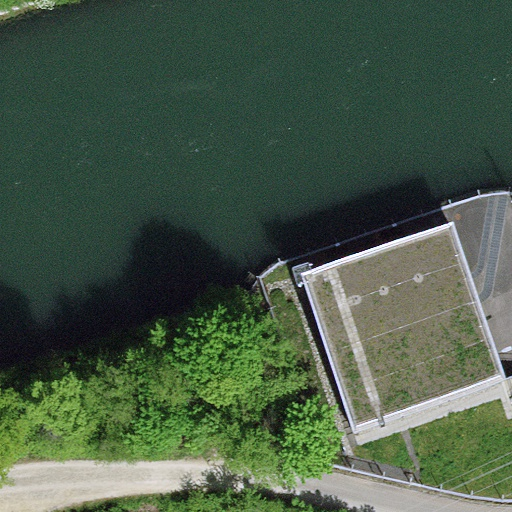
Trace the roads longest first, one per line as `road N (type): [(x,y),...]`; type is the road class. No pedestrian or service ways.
road 1 (track): [(264,481),(91,474),(0,486)]
road 2 (residential): [(408,511),(264,481)]
